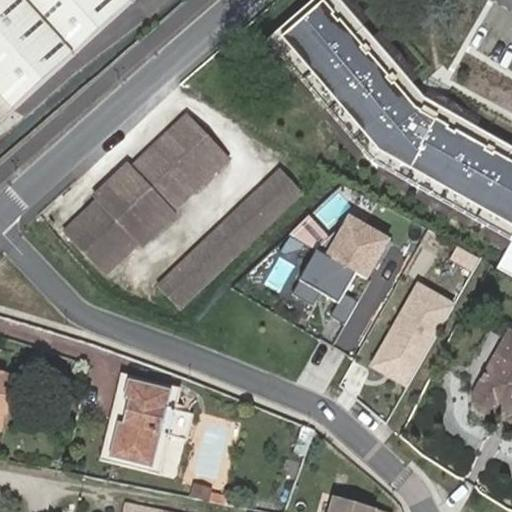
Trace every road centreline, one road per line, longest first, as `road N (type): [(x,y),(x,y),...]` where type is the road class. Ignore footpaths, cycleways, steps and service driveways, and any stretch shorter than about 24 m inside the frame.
road 1 (residential): [(0,226),(82,315),(324,411),(418,494),(424,511)]
road 2 (residential): [(0,216),(231,0)]
